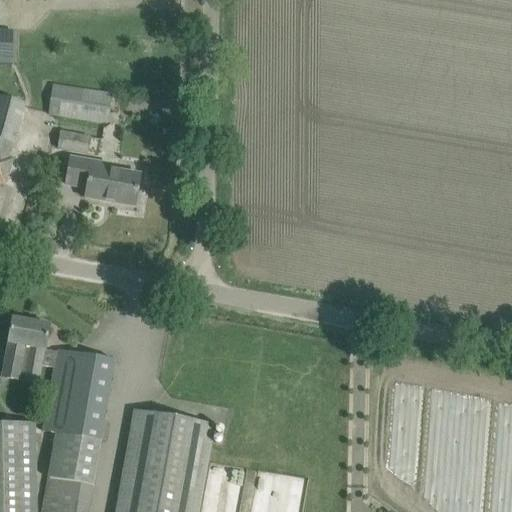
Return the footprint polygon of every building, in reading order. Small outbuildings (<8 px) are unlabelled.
[(0,34),(13,34),(13,2),(0,2),(0,34)] [(52,86),(48,115),(107,123),(111,95),(52,86)] [(0,96),(0,185),(4,187),(12,161),(7,159),(11,143),(13,144),(24,103),(0,96)] [(61,133),(59,149),(86,154),(89,138),(61,133)] [(140,176),(109,171),(110,166),(70,159),(66,186),(87,189),(85,199),(134,207),(140,176)] [(6,378),(38,384),(41,367),(54,369),(43,432),(100,442),(114,361),(57,351),(57,353),(45,351),(49,326),(13,320),(5,360),(9,361),(6,378)] [(194,511),(211,427),(137,414),(119,511),(194,511)] [(35,511),(34,424),(0,425),(0,511),(35,511)] [(87,511),(92,487),(92,485),(47,478),(40,511),(87,511)]
